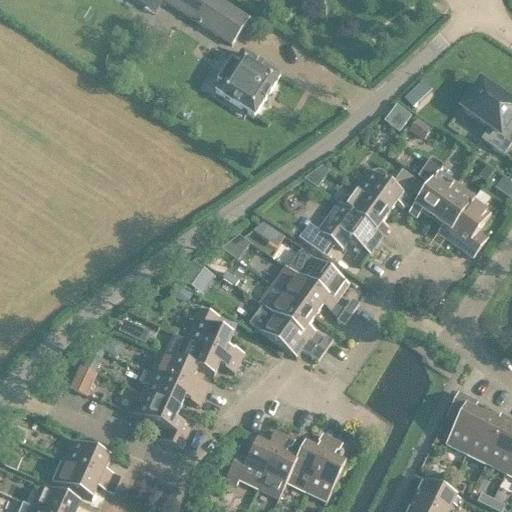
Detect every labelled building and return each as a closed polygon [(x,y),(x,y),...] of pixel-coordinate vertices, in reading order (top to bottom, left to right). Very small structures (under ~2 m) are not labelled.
[(216,0),(157,0),(230,47),(247,20),(216,0)] [(214,94),(252,119),(279,78),(241,53),(214,94)] [(511,109),(479,85),(461,110),(488,130),(480,141),(502,157),(511,144),(511,133),(505,128),(511,118),(511,109)] [(418,102),(410,93),(403,99),(412,108),(418,102)] [(395,107),(383,122),(398,134),(410,118),(395,107)] [(409,132),(422,141),(430,129),(417,120),(409,132)] [(409,152),(399,144),(391,154),(402,162),(409,152)] [(418,178),(428,185),(435,175),(436,175),(442,167),(431,159),(418,178)] [(370,175),(367,173),(354,192),(387,216),(395,205),(401,210),(407,202),(398,196),(404,187),(395,180),(389,188),(383,184),(385,180),(386,179),(386,176),(384,174),(382,172),(379,171),(376,171),(373,172),(370,175)] [(395,180),(404,187),(410,179),(400,172),(395,180)] [(431,221),(454,188),(436,175),(435,175),(428,185),(407,214),(415,220),(420,213),(431,221)] [(511,184),(503,178),(496,188),(511,200),(511,184)] [(419,185),(410,179),(404,187),(413,194),(419,185)] [(407,202),(413,194),(404,187),(398,196),(407,202)] [(473,201),(454,188),(431,221),(441,228),(436,235),(444,240),(471,204),(473,201)] [(376,234),(381,239),(387,231),(380,226),(387,216),(354,192),(341,209),(376,234)] [(488,216),(471,204),(444,240),(472,261),(487,239),(477,232),(488,216)] [(318,234),(317,235),(329,244),(341,252),(348,241),(368,257),(381,239),(376,234),(341,209),(338,206),(318,234)] [(262,225),(253,233),(257,236),(277,249),(283,240),(262,225)] [(297,241),(320,257),(329,244),(317,235),(318,234),(307,226),(297,241)] [(346,287),(299,253),(285,271),(293,278),(294,276),(333,305),(346,287)] [(185,279),(194,286),(204,272),(195,265),(185,279)] [(294,276),(293,278),(285,271),(283,270),(271,287),(314,317),(321,307),(328,312),(333,305),(294,276)] [(224,273),(221,278),(234,287),(237,283),(224,273)] [(306,328),(314,317),(271,287),(258,306),(260,307),(259,308),(260,308),(267,313),(270,315),(271,315),(307,341),(313,333),(306,328)] [(350,300),(342,311),(349,317),(357,305),(350,300)] [(270,315),(267,313),(260,308),(247,326),(294,359),(307,341),(271,315),(270,315)] [(193,323),(184,342),(238,367),(242,357),(225,350),(230,340),(212,331),(218,319),(194,309),(188,320),(193,323)] [(349,317),(342,311),(335,322),(342,327),(349,317)] [(121,322),(116,333),(129,339),(134,328),(121,322)] [(323,353),(331,342),(324,336),(316,348),(323,353)] [(204,376),(212,379),(217,369),(233,376),(238,367),(184,342),(172,337),(163,356),(204,376)] [(101,338),(95,351),(105,355),(111,342),(101,338)] [(323,353),(316,348),(309,358),(316,363),(323,353)] [(84,362),(92,368),(100,357),(92,351),(84,362)] [(203,399),(208,389),(200,385),(204,376),(163,356),(158,355),(149,375),(203,399)] [(72,385),(87,392),(93,377),(79,370),(72,385)] [(140,396),(177,412),(182,402),(199,410),(203,399),(149,375),(143,372),(138,383),(144,386),(140,396)] [(156,440),(179,451),(189,431),(173,423),(177,412),(140,396),(131,416),(161,430),(156,440)] [(475,405),(456,396),(445,419),(456,424),(445,445),(466,455),(483,418),(471,412),(475,405)] [(495,424),(483,418),(466,455),(485,465),(507,421),(499,417),(495,424)] [(485,465),(504,474),(511,458),(511,433),(511,431),(511,423),(507,421),(485,465)] [(11,441),(22,445),(27,432),(16,428),(15,430),(11,441)] [(238,482),(257,491),(282,438),(272,433),(264,449),(255,444),(246,462),(235,457),(224,480),(236,486),(238,482)] [(286,485),(305,494),(331,441),(320,436),(312,453),(302,447),(294,464),(286,485)] [(292,443),(282,438),(257,491),(277,501),(286,485),(294,464),(285,459),(292,443)] [(340,446),(331,441),(305,494),(326,504),(343,468),(332,462),(340,446)] [(63,465),(116,488),(120,479),(104,472),(109,460),(72,444),(63,465)] [(7,455),(2,465),(13,470),(18,458),(7,453),(7,455)] [(112,496),(116,488),(63,465),(54,485),(91,501),(96,489),(112,496)] [(452,483),(448,490),(460,496),(464,489),(452,483)] [(427,511),(448,511),(451,507),(458,511),(461,504),(454,501),(420,484),(411,503),(427,511)] [(75,511),(78,507),(42,490),(33,510),(37,511),(75,511)] [(475,504),(487,510),(490,502),(479,497),(475,504)] [(490,502),(487,510),(491,511),(501,511),(503,508),(490,502)] [(427,511),(411,503),(406,511),(427,511)]
